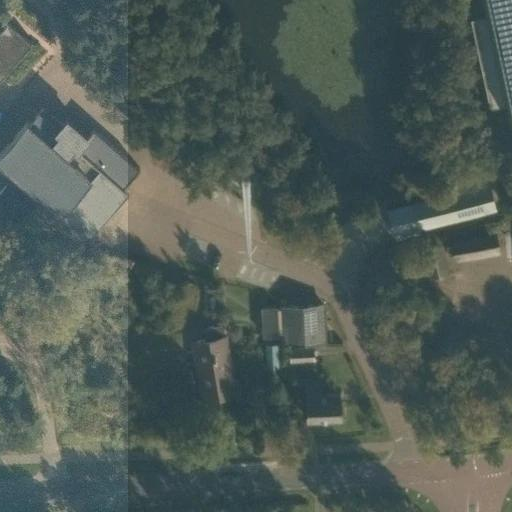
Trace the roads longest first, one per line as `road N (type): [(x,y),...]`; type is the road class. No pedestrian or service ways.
road 1 (residential): [(30,99),(51,80),(168,184),(332,291),(416,473)]
road 2 (secondary): [(0,493),(416,473)]
